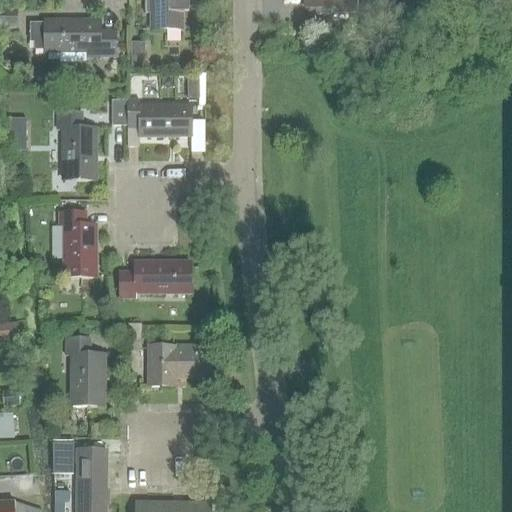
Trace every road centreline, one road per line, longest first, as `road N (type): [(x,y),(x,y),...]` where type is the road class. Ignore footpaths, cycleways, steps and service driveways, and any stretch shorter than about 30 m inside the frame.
road 1 (residential): [(244,180),(271,422)]
road 2 (residential): [(243,0),(244,180)]
road 3 (residential): [(153,473),(153,422),(271,422)]
road 4 (residential): [(142,233),(142,181),(244,180)]
